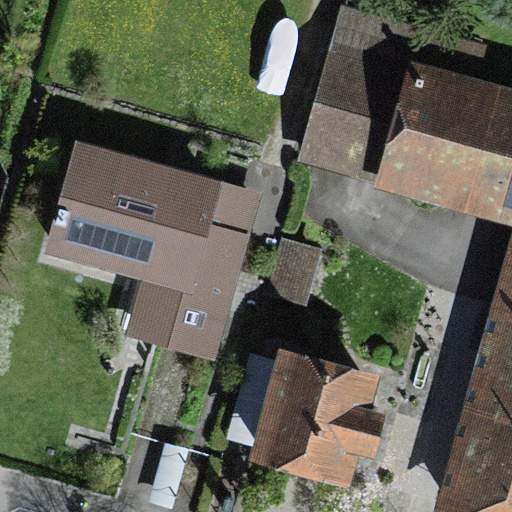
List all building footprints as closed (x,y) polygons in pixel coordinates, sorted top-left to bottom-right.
[(326,159),(511,209),(511,84),(358,43),(326,159)] [(253,192),(80,146),(52,246),(144,271),(129,325),(211,347),(253,192)] [(323,252),(286,240),(270,291),(308,303),(323,252)] [(496,511),(511,511),(511,245),(442,497),(496,511)] [(372,362),(281,339),(253,451),(347,474),(355,443),(370,447),(381,403),(363,398),(372,362)] [(87,408),(61,400),(43,458),(70,465),(87,408)]
